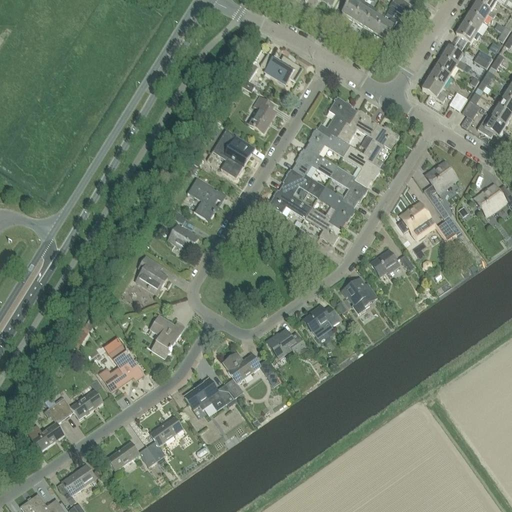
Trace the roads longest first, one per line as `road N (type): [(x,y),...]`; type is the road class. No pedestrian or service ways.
road 1 (secondary): [(0,351),(212,1)]
road 2 (secondary): [(197,0),(0,316)]
road 3 (residential): [(214,319),(193,302),(193,287),(332,62)]
road 4 (residential): [(423,140),(336,275),(251,334),(214,319)]
road 5 (residential): [(10,495),(173,380),(214,319)]
road 6 (unclassified): [(332,62),(212,1)]
